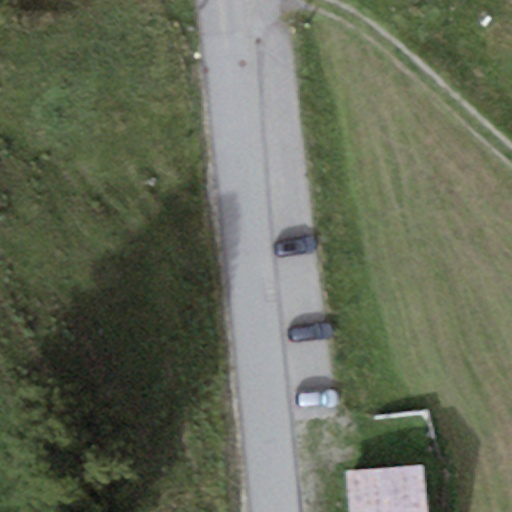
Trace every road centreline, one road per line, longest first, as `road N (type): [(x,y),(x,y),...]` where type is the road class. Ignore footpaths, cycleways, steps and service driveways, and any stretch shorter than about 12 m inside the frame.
road 1 (unclassified): [(226,0),(273,511)]
road 2 (track): [(313,0),(341,11),(511,155)]
